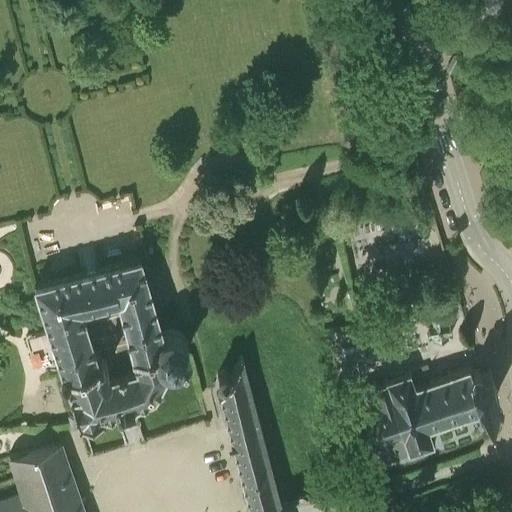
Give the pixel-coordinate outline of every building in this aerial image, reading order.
[(393,139),(409,134),(406,125),(391,130),(391,131),(393,139)] [(168,330),(164,330),(161,332),(140,257),(37,284),(78,419),(116,407),(117,410),(131,405),(131,403),(153,393),(169,364),(173,364),(176,363),(179,361),(182,358),(184,355),(186,351),(186,341),(184,337),(181,334),(177,332),(173,330),(170,330),(168,330)] [(432,331),(433,338),(447,336),(446,332),(450,332),(448,318),(443,318),(443,315),(431,317),(431,321),(426,322),(427,332),(432,331)] [(282,511),(281,507),(242,355),(238,354),(237,356),(239,357),(229,374),(228,372),(226,371),(224,370),(221,370),(219,371),(217,372),(216,375),(216,378),(219,382),(221,383),(224,383),(218,392),(249,511),(84,511),(59,440),(10,453),(22,490),(0,498),(0,511),(282,511)] [(476,400),(497,393),(489,368),(481,369),(480,363),(472,365),(471,363),(470,361),(467,361),(466,363),(466,367),(453,369),(453,367),(451,364),(448,365),(447,367),(446,372),(431,375),(430,373),(429,368),(426,373),(425,378),(416,379),(415,371),(415,364),(412,364),(408,369),(406,371),(404,368),(401,368),(399,369),(398,372),(394,374),(392,372),(391,371),(389,371),(387,373),(387,376),(380,378),(378,375),(377,374),(374,377),(374,380),(366,383),(369,396),(371,405),(369,408),(366,410),(366,416),(369,419),(370,422),(372,426),(371,429),(372,432),(377,431),(378,430),(380,429),(382,430),(385,448),(386,450),(390,450),(408,445),(410,449),(412,449),(413,446),(413,444),(416,444),(419,447),(420,448),(423,447),(425,442),(429,441),(432,442),(435,441),(434,438),(432,433),(430,429),(428,425),(441,421),(441,424),(443,427),(447,426),(449,423),(447,419),(458,417),(459,419),(462,421),(465,420),(465,417),(465,414),(471,412),(475,413),(477,414),(480,413),(480,410),(478,406),(476,400)]
